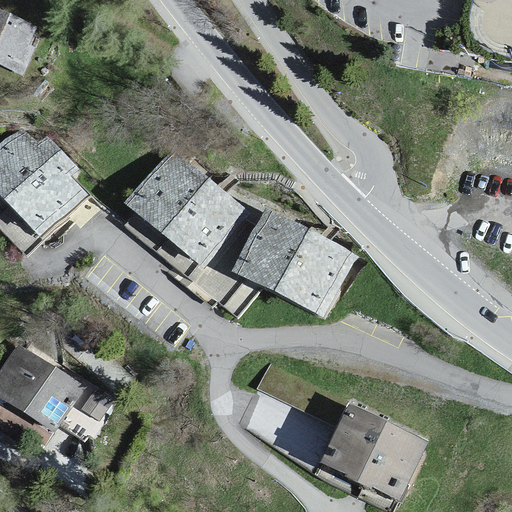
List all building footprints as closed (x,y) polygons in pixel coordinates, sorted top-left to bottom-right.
[(42,28),(0,13),(0,61),(33,73),(42,49),(35,47),(42,28)] [(90,173),(55,140),(46,149),(29,132),(0,162),(0,184),(58,240),(98,199),(81,182),(90,173)] [(255,219),(177,158),(139,206),(217,268),(255,219)] [(372,261),(284,218),(254,278),(343,321),(372,261)] [(85,389),(22,351),(0,387),(0,427),(35,449),(48,426),(58,433),(85,389)] [(446,449),(367,415),(344,467),(423,501),(446,449)]
